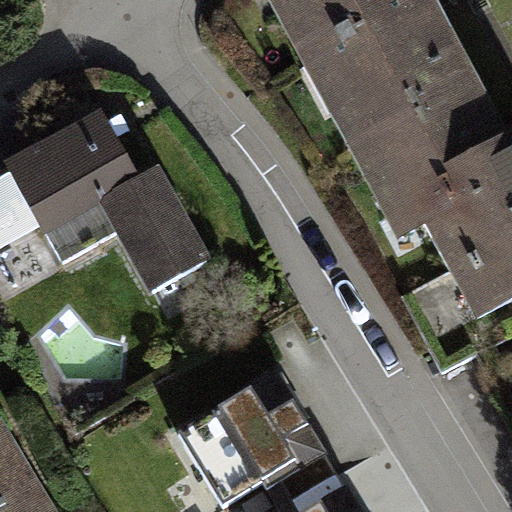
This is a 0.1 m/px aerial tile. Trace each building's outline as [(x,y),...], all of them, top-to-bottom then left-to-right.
[(430,0),(266,0),(348,160),(479,94),(430,0)] [(511,128),(500,135),(479,94),(348,160),(399,255),(427,241),(477,336),(511,317),(511,128)] [(96,119),(2,170),(46,249),(105,216),(150,296),(207,264),(154,167),(130,181),(96,119)] [(272,380),(175,439),(220,510),(259,486),(275,511),(283,511),(335,481),(272,380)] [(0,511),(54,511),(10,427),(0,432),(0,511)] [(353,511),(335,481),(283,511),(353,511)]
